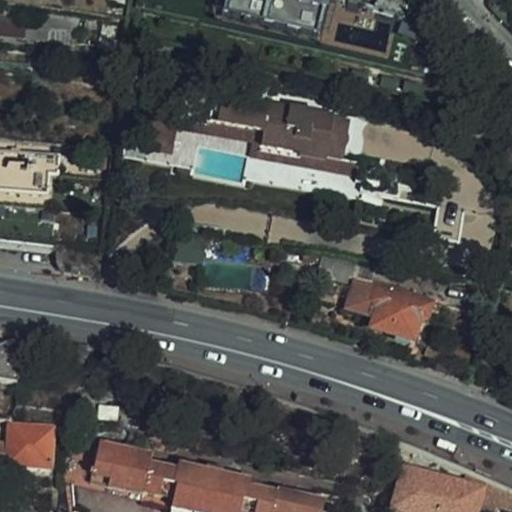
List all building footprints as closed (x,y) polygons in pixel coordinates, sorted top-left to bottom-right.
[(225,0),(222,17),(317,38),(325,0),(225,0)] [(404,0),(376,0),(374,7),(404,19),(404,0)] [(48,29),(50,16),(0,10),(0,39),(47,44),(48,29)] [(95,21),(50,16),(48,29),(77,33),(77,29),(95,31),(95,21)] [(100,50),(122,54),(125,24),(103,21),(100,50)] [(325,164),(326,160),(332,119),(333,116),(214,97),(210,119),(263,128),(260,148),(295,154),(295,159),(325,164)] [(174,110),(151,107),(145,142),(168,146),(174,110)] [(332,119),(326,160),(337,162),(344,121),(332,119)] [(58,168),(58,159),(0,154),(0,195),(46,199),(47,179),(57,179),(58,168)] [(106,157),(93,155),(92,167),(105,169),(106,157)] [(67,160),(58,159),(58,168),(67,168),(67,160)] [(401,177),(365,171),(362,188),(398,195),(401,177)] [(458,193),(484,199),(490,177),(463,171),(458,193)] [(450,178),(438,174),(435,203),(465,209),(450,178)] [(0,240),(67,248),(70,225),(0,216),(0,240)] [(198,243),(173,238),(167,264),(193,267),(198,243)] [(0,245),(67,255),(67,248),(0,240),(0,245)] [(376,268),(322,258),(320,273),(369,285),(371,281),(387,284),(390,272),(376,268)] [(92,263),(54,259),(56,268),(61,276),(90,280),(92,263)] [(386,337),(379,358),(405,366),(418,327),(427,322),(431,306),(376,288),(371,303),(377,310),(374,318),(370,332),(386,337)] [(489,306),(492,294),(471,290),(469,302),(489,306)] [(367,315),(374,318),(377,310),(371,303),(367,315)] [(0,381),(17,384),(24,341),(0,337),(0,381)] [(7,446),(0,445),(0,466),(50,470),(52,429),(9,426),(7,446)] [(188,472),(178,470),(152,464),(155,453),(100,440),(89,486),(143,499),(144,496),(158,500),(158,497),(175,501),(172,511),(173,511),(323,511),(325,501),(278,491),(278,493),(251,487),(239,485),(241,479),(189,467),(188,472)] [(409,511),(421,469),(405,465),(398,487),(407,490),(401,511),(393,508),(391,511),(409,511)] [(466,480),(421,469),(409,511),(478,511),(480,507),(484,492),(465,487),(466,480)] [(36,478),(7,476),(7,502),(34,504),(36,478)] [(485,485),(467,477),(466,480),(465,487),(484,492),(485,485)] [(251,482),(241,479),(239,485),(251,487),(251,482)] [(499,511),(511,511),(511,496),(494,489),(485,485),(484,492),(480,507),(499,511)] [(407,490),(398,487),(393,508),(401,511),(407,490)] [(325,511),(335,511),(338,498),(328,496),(325,511)]
